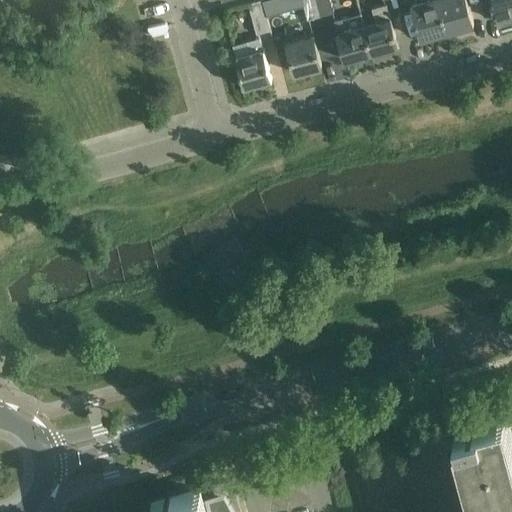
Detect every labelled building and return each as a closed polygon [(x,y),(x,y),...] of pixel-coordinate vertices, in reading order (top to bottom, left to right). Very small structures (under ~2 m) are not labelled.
[(271,30),(266,11),(263,0),(262,0),(250,4),(258,33),(271,30)] [(299,0),(263,0),(266,11),(300,2),(299,0)] [(322,16),(317,0),(303,0),(309,19),(322,16)] [(335,12),(331,0),(317,0),(322,16),(335,12)] [(448,32),(438,0),(424,0),(425,1),(412,5),(422,39),(448,32)] [(474,25),(467,0),(438,0),(448,32),(474,25)] [(511,14),(511,0),(480,0),(485,18),(497,15),(498,18),(511,14)] [(379,22),(365,25),(373,53),(399,45),(388,5),(375,9),(379,22)] [(373,53),(365,25),(362,14),(335,21),(339,33),(338,33),(346,60),(373,53)] [(323,66),(314,35),(287,43),(295,74),(323,66)] [(262,38),(234,46),(245,87),(273,80),(262,38)] [(511,511),(511,451),(510,443),(507,433),(511,431),(511,418),(504,421),(500,409),(457,421),(481,511),(511,511)] [(224,511),(227,511),(223,499),(199,506),(196,493),(152,505),(153,511),(224,511)]
